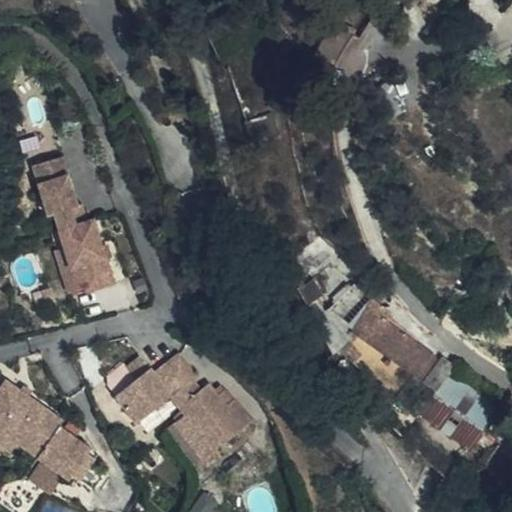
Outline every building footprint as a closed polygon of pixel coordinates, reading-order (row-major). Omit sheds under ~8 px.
[(61,213),(66,230),(76,264),(82,262),(90,289),(116,282),(98,221),(92,222),(87,206),(84,205),(69,159),(42,167),(48,182),(39,185),(49,216),(61,213)] [(76,264),(66,230),(55,233),(75,294),(90,289),(82,262),(76,264)] [(352,326),(382,298),(361,284),(336,305),(352,326)] [(451,366),(456,358),(446,351),(443,356),(438,351),(440,348),(386,309),(365,332),(437,384),(420,407),(469,447),(501,406),(451,366)] [(149,353),(141,360),(151,373),(144,376),(121,395),(144,423),(175,398),(189,416),(218,449),(253,420),(228,389),(222,395),(212,382),(204,389),(195,378),(199,375),(179,352),(161,367),(149,353)] [(151,373),(141,360),(135,365),(144,376),(151,373)] [(8,378),(1,388),(0,389),(0,426),(21,441),(74,478),(76,474),(93,453),(96,447),(63,425),(68,418),(8,378)] [(0,426),(0,389),(1,388),(0,387),(0,440),(14,451),(21,441),(0,426)] [(208,457),(218,449),(189,416),(180,423),(208,457)] [(102,459),(93,453),(76,474),(87,482),(102,459)]
